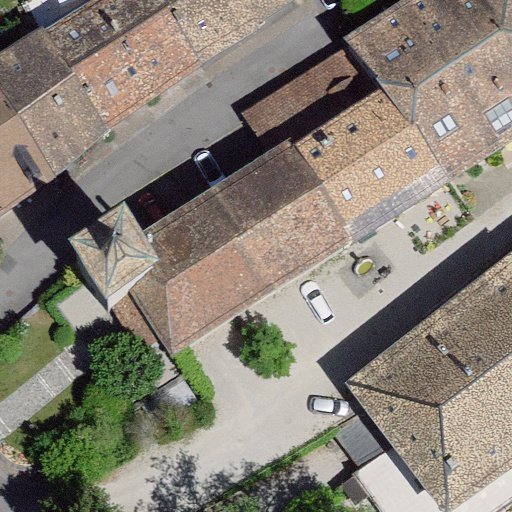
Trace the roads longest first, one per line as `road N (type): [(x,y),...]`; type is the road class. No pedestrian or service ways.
road 1 (residential): [(118,511),(175,480),(511,222)]
road 2 (residential): [(0,278),(300,48)]
